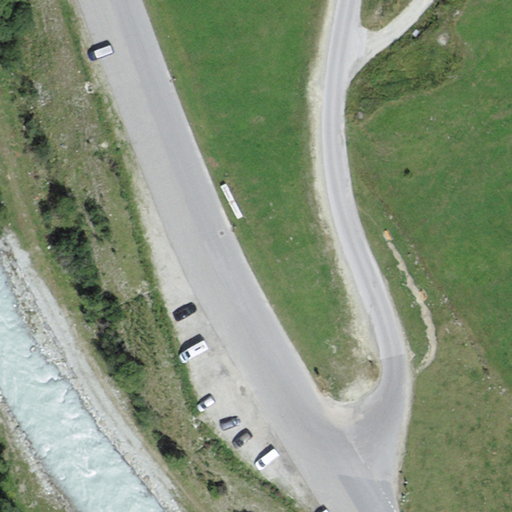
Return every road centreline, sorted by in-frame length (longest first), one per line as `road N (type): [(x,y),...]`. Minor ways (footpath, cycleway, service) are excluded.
road 1 (unclassified): [(128,0),(209,212),(279,361),(308,413),(357,443)]
road 2 (residential): [(347,0),(330,111),(348,242),(392,367),(389,409),(357,443)]
road 3 (track): [(0,111),(34,244),(91,366),(207,511)]
